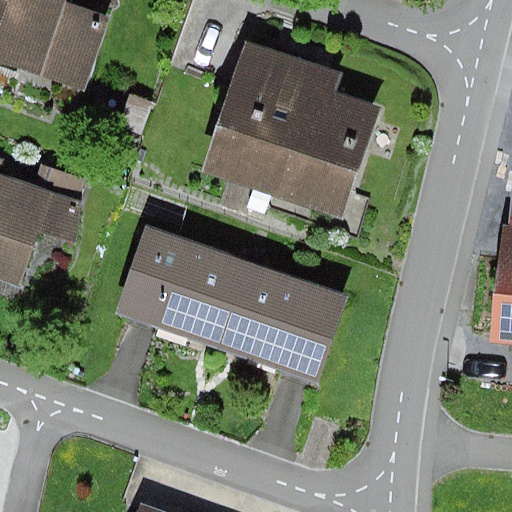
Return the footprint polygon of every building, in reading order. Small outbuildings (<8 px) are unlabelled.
[(104,0),(0,0),(0,55),(107,93),(129,29),(98,18),(104,0)] [(375,79),(275,49),(236,175),(376,218),(408,117),(367,105),(375,79)] [(98,200),(0,171),(0,276),(45,289),(56,249),(81,256),(98,200)] [(369,295),(162,235),(136,322),(343,383),(369,295)] [(0,507),(18,457),(0,450),(0,507)]
